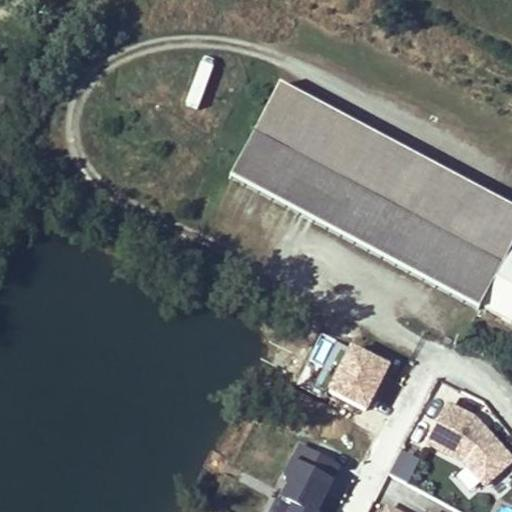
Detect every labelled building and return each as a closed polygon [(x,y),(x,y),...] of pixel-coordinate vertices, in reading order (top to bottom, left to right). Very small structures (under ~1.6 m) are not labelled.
[(511,214),(283,92),(237,177),(511,323),(511,214)] [(327,392),(369,411),(392,360),(350,341),(327,392)] [(449,402),(425,442),(465,466),(483,483),(511,463),(511,453),(477,414),(449,402)] [(300,441),(267,511),(321,511),(344,462),(300,441)] [(399,450),(391,476),(410,482),(419,456),(399,450)] [(483,483),(465,466),(456,475),(473,493),(483,483)] [(405,511),(385,502),(379,511),(434,511),(430,510),(429,511),(405,511)]
